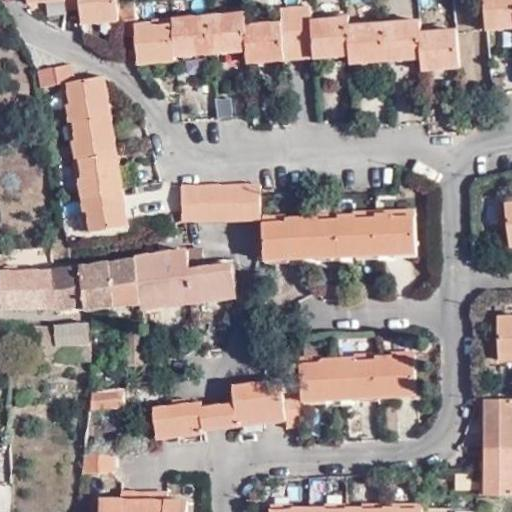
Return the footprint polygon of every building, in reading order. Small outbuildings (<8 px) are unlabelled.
[(64,0),(65,2),(81,1),(82,8),(117,6),(119,13),(120,29),(136,26),(138,47),(175,43),(172,14),(135,16),(133,0),(64,0)] [(171,7),(172,14),(175,43),(246,40),(247,52),(351,45),(351,53),(422,46),(423,60),(458,57),(456,23),(440,24),(440,20),(420,21),(419,15),(402,16),(402,12),(381,13),(382,17),(366,18),(365,14),(347,16),(347,9),(332,10),(332,15),(312,17),(309,0),(299,0),(279,1),(278,15),(261,15),(261,13),(245,13),(243,7),(224,8),(223,3),(206,5),(207,11),(191,11),(191,6),(171,7)] [(511,0),(486,0),(488,18),(511,16),(511,0)] [(117,6),(82,8),(82,17),(119,13),(117,6)] [(175,52),(175,43),(138,47),(139,55),(175,52)] [(42,63),(42,78),(61,77),(71,74),(69,60),(42,63)] [(71,74),(61,77),(86,227),(126,221),(103,71),(71,74)] [(179,215),(258,217),(257,181),(180,181),(179,215)] [(511,197),(500,199),(505,236),(511,234),(511,197)] [(335,214),(284,215),(272,217),(278,261),(284,261),(284,258),(315,256),(315,259),(338,257),(337,255),(352,254),(353,256),(375,255),(375,253),(391,252),(391,254),(413,253),(410,209),(335,214)] [(278,261),(272,217),(258,217),(262,262),(278,261)] [(140,301),(140,307),(236,295),(232,263),(204,266),(202,247),(135,256),(140,301)] [(135,256),(109,260),(114,304),(140,301),(135,256)] [(109,260),(101,260),(80,263),(85,305),(86,307),(114,304),(109,260)] [(80,263),(50,267),(55,305),(55,307),(85,305),(80,263)] [(0,306),(55,305),(50,267),(0,268),(0,306)] [(511,311),(497,312),(499,350),(511,349),(511,311)] [(32,358),(45,358),(91,356),(90,340),(88,340),(86,321),(47,324),(31,321),(32,358)] [(126,322),(125,361),(138,362),(140,323),(126,322)] [(355,396),(387,398),(415,395),(412,352),(299,360),(301,390),(302,394),(355,396)] [(123,404),(123,384),(89,388),(88,408),(123,404)] [(283,391),(282,385),(231,385),(233,402),(236,425),(285,420),(286,426),(304,425),(302,403),(302,394),(297,394),(296,390),(283,391)] [(324,399),(355,396),(302,394),(302,403),(324,401),(324,399)] [(205,431),(204,428),(201,406),(201,401),(154,407),(156,436),(205,431)] [(511,401),(487,401),(486,491),(511,491),(511,401)] [(224,426),(236,425),(233,402),(222,403),(224,426)] [(204,428),(224,426),(222,403),(201,406),(204,428)] [(113,470),(113,448),(83,450),(82,471),(113,470)] [(156,494),(126,493),(126,500),(118,500),(98,500),(98,511),(183,511),(184,502),(163,501),(155,500),(156,494)]
